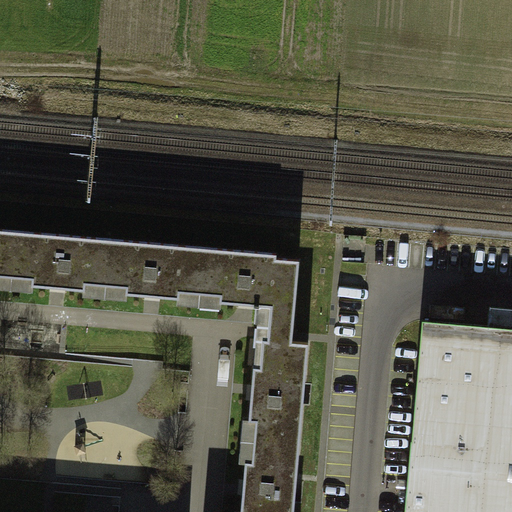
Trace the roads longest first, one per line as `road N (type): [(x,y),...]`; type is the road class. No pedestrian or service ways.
road 1 (track): [(0,72),(154,72),(511,117)]
road 2 (unknown): [(369,511),(383,317),(394,300),(418,292),(511,286)]
